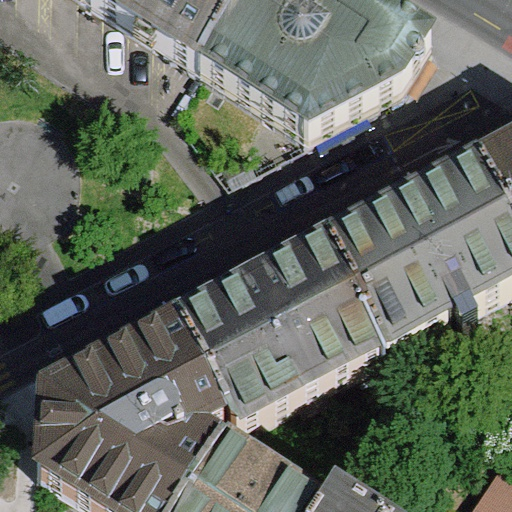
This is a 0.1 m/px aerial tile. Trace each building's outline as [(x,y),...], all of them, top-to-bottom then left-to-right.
[(103,0),(73,0),(94,13),(103,0)] [(257,0),(103,0),(94,13),(204,85),(257,0)] [(433,61),(338,0),(257,0),(204,85),(312,156),(406,106),(433,61)] [(511,162),(481,178),(511,237),(511,162)] [(511,237),(481,178),(330,258),(389,368),(511,303),(511,237)] [(181,337),(232,435),(239,448),(389,368),(330,258),(181,337)] [(76,511),(191,511),(225,459),(206,447),(232,435),(181,337),(45,408),(40,489),(76,511)] [(433,511),(476,511),(511,455),(511,453),(484,434),(433,511)] [(307,511),(225,459),(191,511),(307,511)]
